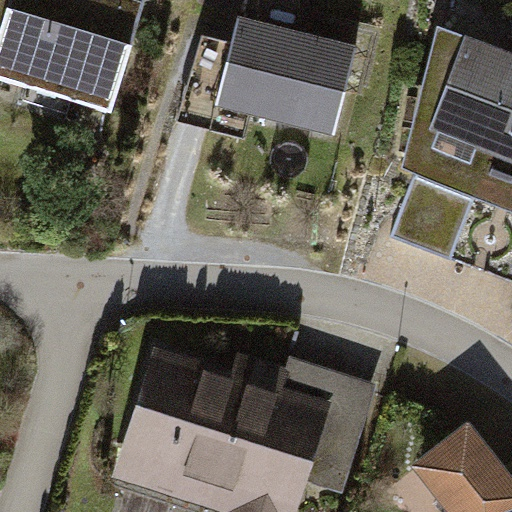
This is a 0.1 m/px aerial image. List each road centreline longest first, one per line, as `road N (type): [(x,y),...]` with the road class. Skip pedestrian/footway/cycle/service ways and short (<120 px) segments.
road 1 (residential): [(82,274),(307,285),(416,313),(511,366)]
road 2 (residential): [(12,511),(82,274)]
